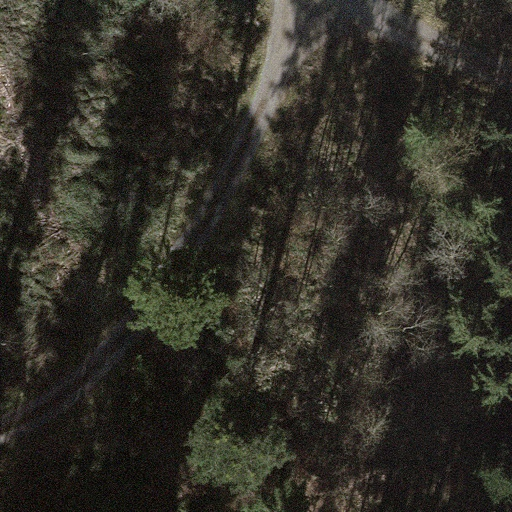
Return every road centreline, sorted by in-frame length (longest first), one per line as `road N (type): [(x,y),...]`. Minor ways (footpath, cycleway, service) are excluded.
road 1 (track): [(320,0),(179,276),(71,413),(0,434)]
road 2 (track): [(360,0),(511,81)]
